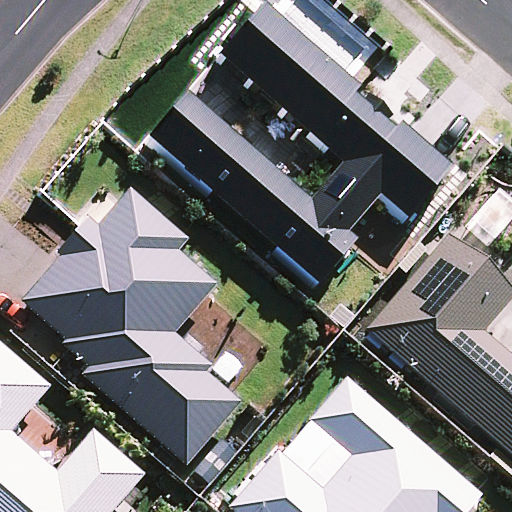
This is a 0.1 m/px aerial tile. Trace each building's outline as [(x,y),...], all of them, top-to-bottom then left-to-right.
[(337,168),(306,203),(181,97),(142,143),(312,289),(351,243),(343,235),(374,199),(402,224),(447,172),(396,128),(389,135),(380,128),(387,121),(362,99),(355,106),(347,99),(354,92),(257,8),(212,60),(337,168)] [(56,260),(16,307),(59,344),(55,349),(82,372),(76,379),(183,469),(236,406),(201,377),(207,370),(170,338),(212,289),(172,256),(183,243),(124,194),(93,231),(82,222),(76,230),(53,257),(56,260)] [(443,239),(360,334),(511,465),(511,365),(478,336),(511,298),(443,239)] [(0,511),(110,511),(140,478),(87,434),(51,475),(7,436),(46,392),(0,352),(0,511)] [(271,456),(223,511),(465,511),(476,500),(341,382),(303,425),(328,446),(298,479),(271,456)]
